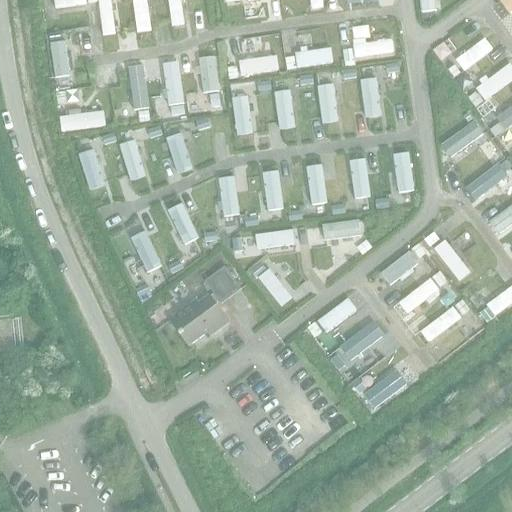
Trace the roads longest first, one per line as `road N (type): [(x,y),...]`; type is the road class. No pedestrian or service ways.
road 1 (unclassified): [(189,511),(37,186),(0,25)]
road 2 (secondary): [(410,511),(511,434)]
